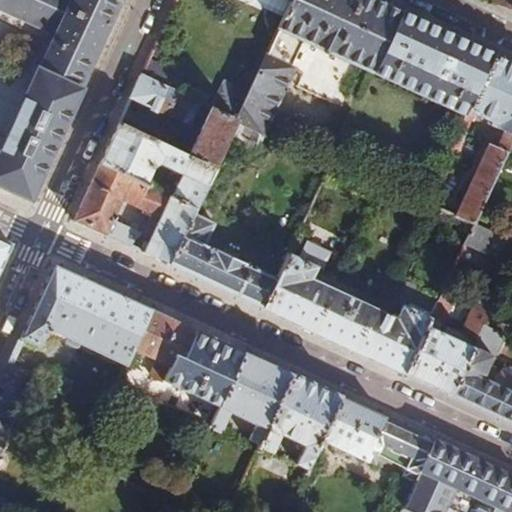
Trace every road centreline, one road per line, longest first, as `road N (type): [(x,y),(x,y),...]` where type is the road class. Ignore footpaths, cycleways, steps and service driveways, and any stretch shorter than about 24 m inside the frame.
road 1 (residential): [(511,453),(37,235)]
road 2 (residential): [(145,0),(37,235)]
